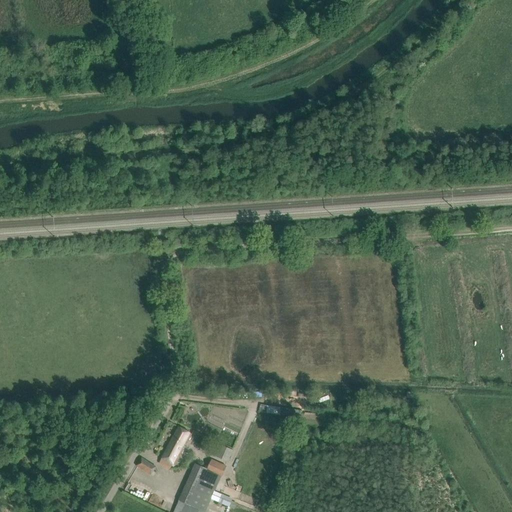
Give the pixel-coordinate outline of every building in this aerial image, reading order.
[(266,407),(266,414),(297,416),(297,408),(266,407)] [(229,423),(224,427),(232,437),(238,432),(229,423)] [(160,463),(168,468),(170,469),(173,463),(174,464),(191,434),(179,427),(162,458),(162,459),(160,463)] [(221,458),(229,461),(232,450),(225,447),(221,458)] [(137,466),(150,474),(155,467),(142,458),(137,466)] [(183,511),(206,511),(222,476),(226,466),(211,459),(207,469),(196,464),(193,471),(192,470),(178,500),(179,500),(175,508),(173,511),(174,511),(180,511),(181,511),(183,511)] [(230,506),(231,498),(220,495),(218,503),(230,506)]
